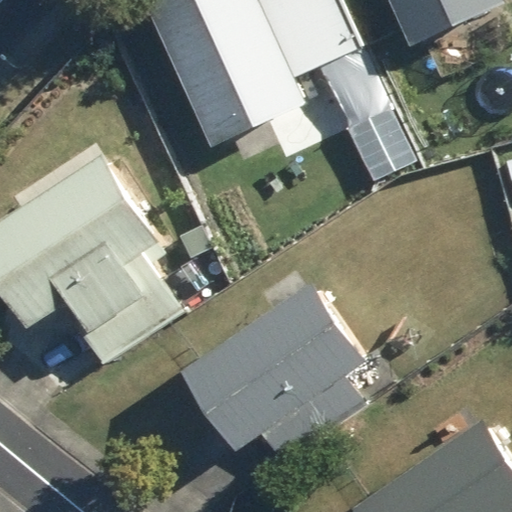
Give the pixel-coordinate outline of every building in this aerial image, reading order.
[(153,0),(218,141),(312,100),(301,76),(369,46),(348,0),(153,0)] [(395,0),(414,41),(504,0),(395,0)] [(164,238),(108,151),(0,220),(0,277),(30,324),(68,298),(108,360),(191,306),(151,247),(164,238)] [(368,360),(313,280),(190,367),(243,445),(268,428),(289,458),(370,401),(350,371),(368,360)] [(511,511),(511,455),(487,420),(363,505),(368,511),(511,511)]
